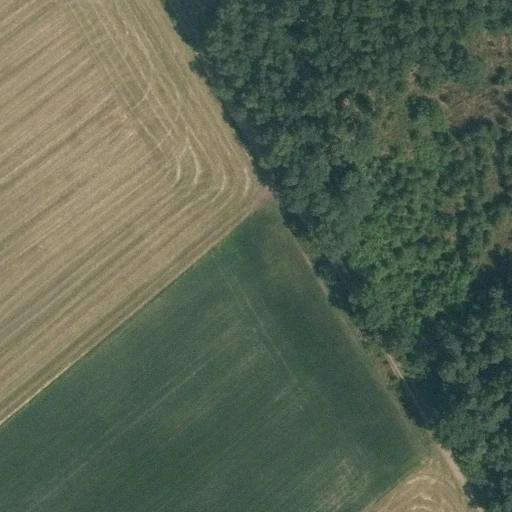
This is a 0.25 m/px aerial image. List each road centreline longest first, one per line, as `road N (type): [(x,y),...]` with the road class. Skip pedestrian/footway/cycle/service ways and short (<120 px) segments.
road 1 (track): [(487,511),(175,0)]
road 2 (track): [(0,414),(282,181)]
